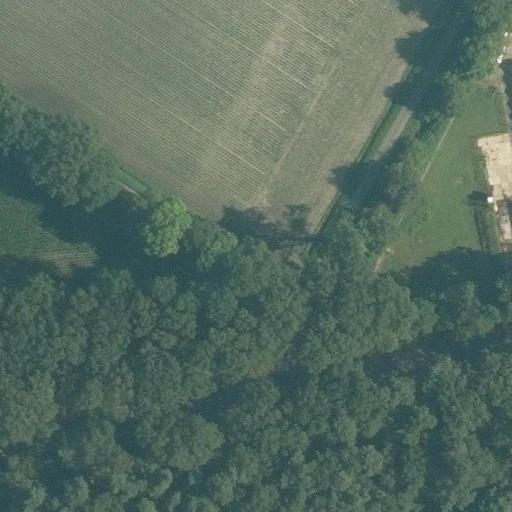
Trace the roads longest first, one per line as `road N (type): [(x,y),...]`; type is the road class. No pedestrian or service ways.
road 1 (unclassified): [(295,384),(304,294),(466,0)]
road 2 (tertiary): [(295,384),(0,441)]
road 3 (tertiary): [(511,343),(295,384)]
